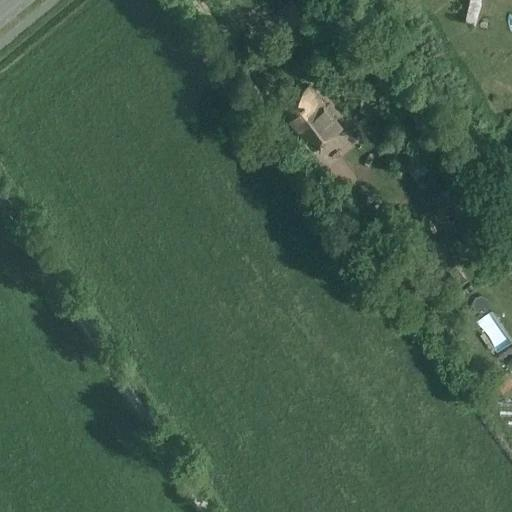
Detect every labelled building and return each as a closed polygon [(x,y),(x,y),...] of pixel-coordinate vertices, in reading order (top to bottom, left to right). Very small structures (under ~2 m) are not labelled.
[(283,106),(314,147),(341,128),(310,86),(283,106)] [(425,100),(410,112),(441,150),(456,138),(425,100)] [(390,156),(402,173),(408,169),(421,160),(424,158),(412,141),(390,156)] [(507,207),(477,168),(470,174),(469,172),(433,199),(437,204),(442,200),(469,236),(471,234),(478,243),(504,222),(498,214),(507,207)] [(405,290),(421,278),(405,258),(390,270),(405,290)]
